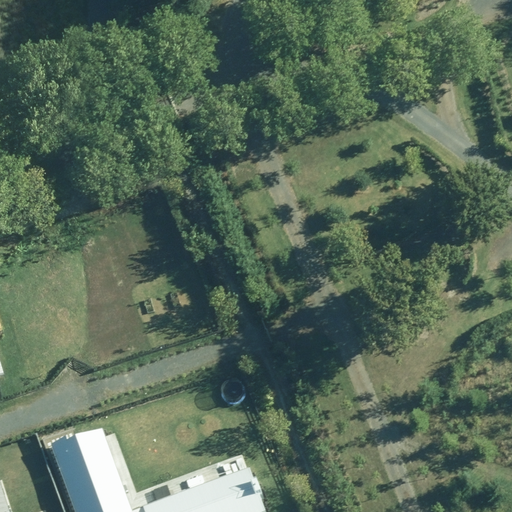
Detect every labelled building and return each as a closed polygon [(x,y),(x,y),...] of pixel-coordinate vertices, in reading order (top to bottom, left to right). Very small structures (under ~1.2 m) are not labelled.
[(143,216),(145,220),(148,222),(151,224),(155,224),(158,223),(161,222),(164,219),(165,215),(165,212),(165,208),(162,205),(160,203),(156,202),(152,202),(148,203),(145,205),(143,209),(143,213),(143,216)] [(99,230),(101,233),(104,236),(107,237),(111,238),(114,237),(118,235),(120,232),(121,229),(122,225),(121,222),(119,219),(116,216),(112,215),(108,215),(105,216),(102,219),(100,222),(99,226),(99,230)] [(73,240),(75,243),(77,246),(81,247),(84,248),(88,247),(91,245),(94,242),(95,239),(95,235),(94,232),(92,228),(89,226),(86,225),(82,225),(78,226),(75,229),(73,232),(73,236),(73,240)] [(153,240),(155,243),(158,246),(161,248),(165,248),(168,247),(171,245),(174,243),(175,239),(176,236),(175,232),(173,229),(170,227),(166,225),(162,225),(158,227),(156,229),(154,233),(153,236),(153,240)] [(109,258),(111,262),(113,264),(117,266),(120,266),(124,266),(127,264),(130,261),(131,258),(131,254),(130,250),(128,247),(125,245),(122,244),(118,244),(114,245),(111,248),(109,251),(109,255),(109,258)] [(164,264),(165,267),(168,270),(171,271),(175,272),(179,271),(182,269),(184,266),(186,263),(186,259),(185,256),(183,253),(180,250),(176,249),(172,249),(169,251),(166,253),(164,256),(163,260),(164,264)] [(80,267),(82,270),(84,273),(88,274),(91,275),(95,274),(98,272),(101,269),(102,266),(102,262),(101,259),(99,256),(96,253),(93,252),(89,252),(85,254),(82,256),(80,259),(79,263),(80,267)] [(124,290),(125,293),(128,295),(130,296),(133,297),(136,296),(138,295),(140,292),(141,290),(142,287),(141,284),(139,282),(137,280),(134,279),(131,279),(128,280),(126,282),(124,285),(124,287),(124,290)] [(92,296),(94,300),(96,302),(100,304),(103,304),(107,303),(110,302),(113,299),(114,295),(114,292),(113,288),(111,285),(108,283),(105,282),(101,282),(97,283),(94,285),(92,289),(91,293),(92,296)] [(178,287),(142,302),(149,319),(185,305),(178,287)] [(260,511),(262,511),(247,470),(134,509),(103,421),(48,440),(73,511),(260,511)] [(0,511),(12,511),(2,478),(0,478),(0,511)]
